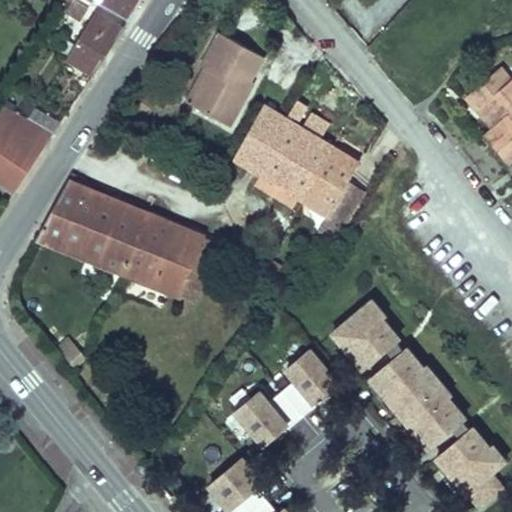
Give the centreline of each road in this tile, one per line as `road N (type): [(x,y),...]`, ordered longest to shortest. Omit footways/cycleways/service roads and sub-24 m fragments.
road 1 (residential): [(298,0),(410,124),(511,260)]
road 2 (tertiary): [(169,0),(0,254)]
road 3 (primary): [(88,461),(0,353)]
